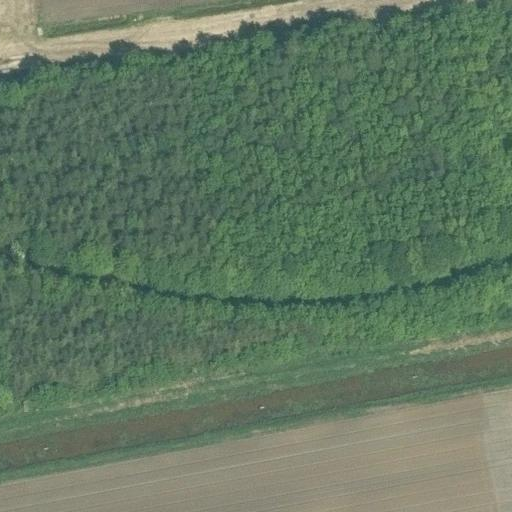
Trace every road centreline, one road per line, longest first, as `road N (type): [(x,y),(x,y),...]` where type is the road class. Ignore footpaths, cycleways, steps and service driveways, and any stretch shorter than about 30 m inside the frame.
road 1 (track): [(511,265),(434,291),(295,312),(151,299),(0,267)]
road 2 (track): [(411,0),(0,65)]
